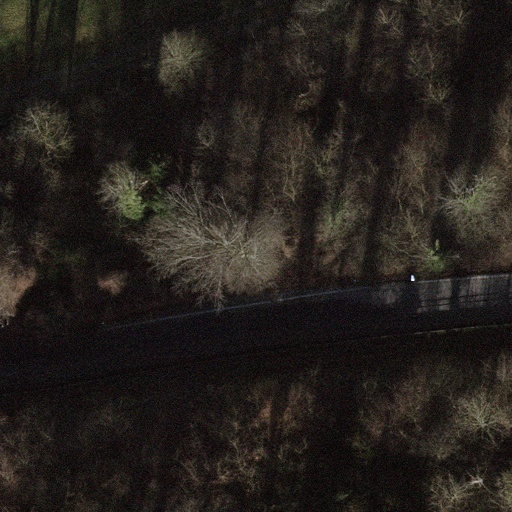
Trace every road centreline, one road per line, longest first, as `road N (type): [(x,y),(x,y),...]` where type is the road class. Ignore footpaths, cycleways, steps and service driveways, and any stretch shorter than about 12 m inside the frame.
road 1 (residential): [(0,366),(101,359),(416,305),(511,297)]
road 2 (track): [(0,98),(300,0)]
